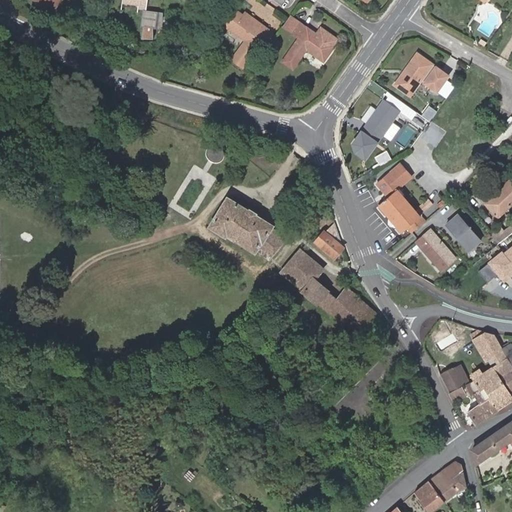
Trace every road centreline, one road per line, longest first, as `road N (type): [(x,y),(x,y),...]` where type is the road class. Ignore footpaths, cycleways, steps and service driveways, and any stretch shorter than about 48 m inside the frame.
road 1 (tertiary): [(312,138),(131,77),(0,18)]
road 2 (tertiary): [(400,324),(312,138)]
road 3 (tertiary): [(400,324),(461,443)]
road 4 (unknown): [(511,130),(450,184),(417,151)]
road 5 (residential): [(400,13),(511,75)]
road 6 (tertiary): [(312,138),(382,38)]
